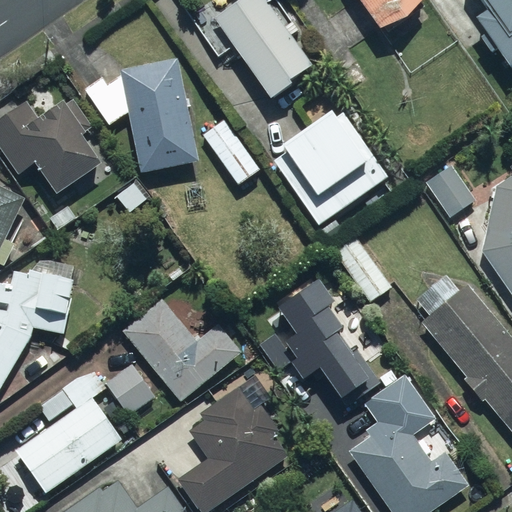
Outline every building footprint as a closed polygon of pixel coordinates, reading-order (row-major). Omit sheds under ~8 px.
[(241,0),(213,21),(272,100),(291,87),(289,84),(311,67),(289,36),(296,31),(273,0),(241,0)] [(424,0),(357,0),(380,33),(425,1),(424,0)] [(511,0),(472,0),(484,14),(469,26),(511,79),(511,0)] [(101,80),(85,93),(110,128),(127,115),(138,175),(198,164),(179,60),(120,71),(121,78),(109,87),(101,80)] [(370,81),(356,91),(380,122),(394,111),(370,81)] [(24,104),(0,120),(0,150),(20,178),(34,168),(57,199),(101,168),(81,141),(88,136),(64,102),(37,121),(24,104)] [(285,155),(272,164),(319,228),(386,179),(337,110),(282,150),(285,155)] [(224,120),(201,137),(238,188),(262,171),(224,120)] [(452,166),(426,184),(450,221),(477,203),(452,166)] [(511,176),(495,188),(483,253),(511,295),(511,176)] [(0,267),(3,269),(16,244),(6,239),(24,202),(0,190),(0,267)] [(358,237),(338,251),(373,301),(393,287),(358,237)] [(12,287),(0,285),(0,394),(0,395),(36,332),(65,337),(73,283),(14,274),(12,287)] [(428,318),(420,325),(467,380),(462,384),(479,404),(483,400),(511,433),(511,339),(466,287),(459,293),(447,279),(416,305),(428,318)] [(336,304),(318,282),(277,314),(281,319),(269,328),(274,334),(259,346),(280,373),(289,366),(303,384),(320,371),(351,410),(382,385),(340,333),(344,330),(328,310),(336,304)] [(161,300),(123,334),(184,403),(243,351),(221,326),(200,344),(161,300)] [(41,491),(45,494),(122,440),(94,401),(108,391),(92,368),(61,390),(75,410),(13,453),(31,478),(30,478),(28,479),(27,479),(26,480),(25,480),(24,481),(23,482),(22,483),(21,485),(21,486),(20,487),(20,489),(20,490),(21,491),(21,493),(22,494),(22,495),(23,496),(24,497),(25,498),(27,498),(28,499),(29,499),(30,499),(32,499),(33,499),(34,499),(36,498),(37,497),(38,497),(39,496),(40,494),(40,493),(41,492),(41,491)] [(134,368),(107,386),(129,418),(155,399),(134,368)] [(380,430),(347,454),(389,511),(432,511),(469,486),(445,453),(432,463),(414,438),(439,420),(406,375),(363,407),(380,430)] [(204,422),(190,434),(210,459),(178,484),(200,511),(209,511),(287,459),(272,440),(280,433),(262,411),(257,415),(235,388),(200,417),(204,422)] [(107,484),(64,511),(185,511),(169,486),(137,507),(121,482),(110,490),(107,484)] [(360,511),(353,502),(338,511),(360,511)]
